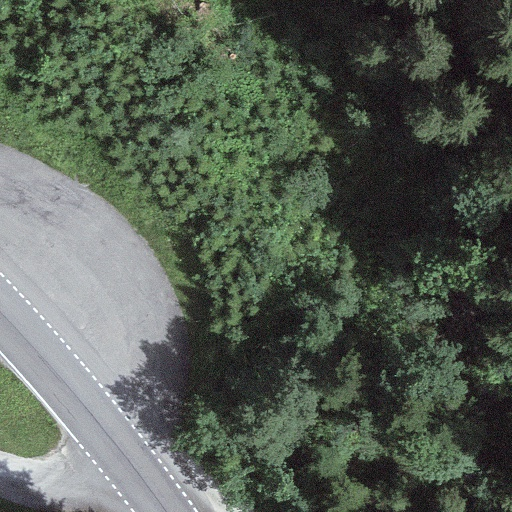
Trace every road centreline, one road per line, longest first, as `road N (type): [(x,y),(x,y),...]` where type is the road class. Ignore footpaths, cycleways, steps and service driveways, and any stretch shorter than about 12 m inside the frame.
road 1 (tertiary): [(0,315),(157,511)]
road 2 (track): [(148,499),(58,492),(0,473)]
road 3 (track): [(110,447),(193,469),(239,511)]
